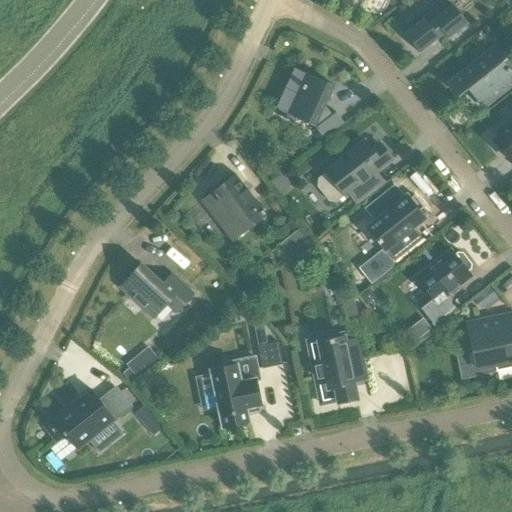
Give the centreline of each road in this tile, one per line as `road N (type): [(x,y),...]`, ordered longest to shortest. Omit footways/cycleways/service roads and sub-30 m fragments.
road 1 (residential): [(31,485),(11,450),(4,400),(116,208),(222,100),(270,2)]
road 2 (residential): [(511,404),(89,491),(31,485)]
road 3 (residential): [(270,2),(371,52),(511,225)]
